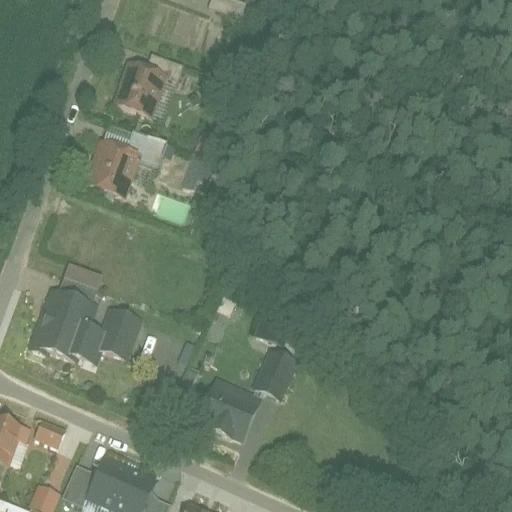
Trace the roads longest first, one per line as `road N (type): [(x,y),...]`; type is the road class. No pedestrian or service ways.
road 1 (residential): [(0,295),(107,0)]
road 2 (residential): [(275,511),(0,389)]
